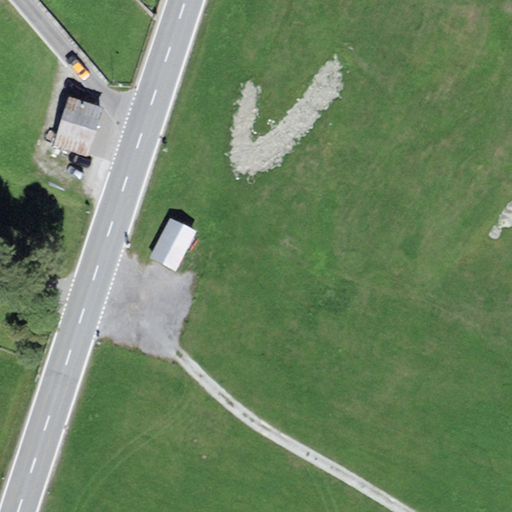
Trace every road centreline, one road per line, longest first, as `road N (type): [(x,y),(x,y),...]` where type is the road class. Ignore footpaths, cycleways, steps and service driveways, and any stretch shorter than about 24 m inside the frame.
road 1 (primary): [(19,511),(139,141)]
road 2 (residential): [(18,0),(139,141)]
road 3 (primary): [(139,141),(187,0)]
